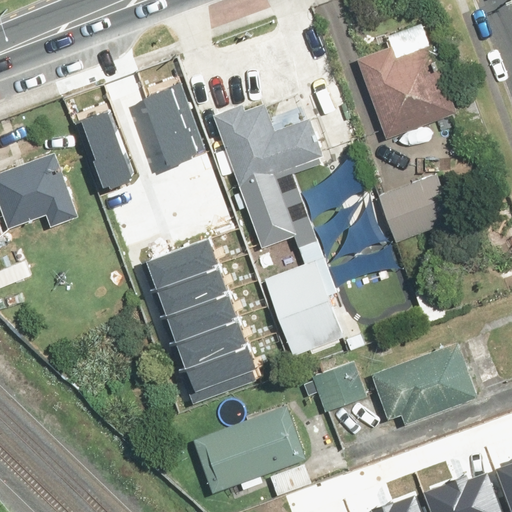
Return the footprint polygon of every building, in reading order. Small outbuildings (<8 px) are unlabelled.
[(397,44),(362,57),(391,137),(462,112),(437,43),(401,56),(397,44)] [(144,97),(167,164),(203,151),(180,84),(144,97)] [(261,101),(216,116),(239,183),(328,153),(315,116),(278,128),(270,106),(263,108),(261,101)] [(82,119),(105,189),(132,180),(109,110),(82,119)] [(60,151),(0,172),(0,192),(13,227),(51,213),(55,226),(84,215),(60,151)] [(308,263),(269,276),(295,351),(354,331),(313,212),(298,217),(282,170),(244,184),(266,248),(299,237),(308,263)] [(441,173),(383,195),(401,241),(459,219),(441,173)] [(0,240),(9,237),(0,213),(0,240)] [(206,240),(151,259),(199,392),(254,373),(206,240)] [(29,260),(0,270),(0,289),(35,278),(29,260)] [(462,342),(377,373),(394,418),(407,413),(411,423),(483,396),(462,342)] [(358,361),(317,376),(330,411),(371,396),(358,361)] [(292,405),(199,438),(219,491),(311,458),(292,405)] [(466,471),(428,484),(437,511),(506,511),(494,476),(470,485),(466,471)] [(429,511),(421,487),(383,500),(387,511),(429,511)]
